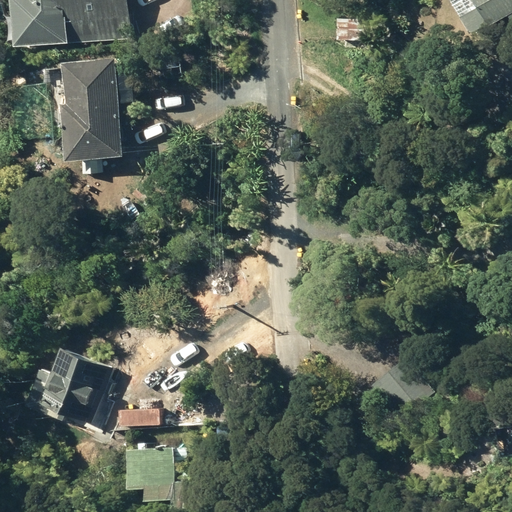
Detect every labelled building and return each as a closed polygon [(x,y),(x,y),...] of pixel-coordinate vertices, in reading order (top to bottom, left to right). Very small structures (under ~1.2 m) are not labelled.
[(12,0),(16,45),(97,39),(97,41),(132,38),(128,0),(12,0)] [(511,0),(451,0),(471,34),(508,14),(511,20),(511,0)] [(365,40),(365,17),(337,17),(336,40),(365,40)] [(123,155),(114,56),(61,61),(65,103),(58,104),(64,161),(123,155)] [(475,279),(480,293),(505,284),(500,271),(475,279)] [(92,422),(115,370),(61,347),(51,371),(40,368),(25,404),(59,418),(62,410),(92,422)] [(408,356),(373,381),(401,421),(436,396),(408,356)] [(149,449),(149,442),(138,442),(139,449),(126,450),(127,489),(144,488),(145,501),(172,499),(173,511),(203,509),(201,480),(188,480),(187,447),(149,449)]
